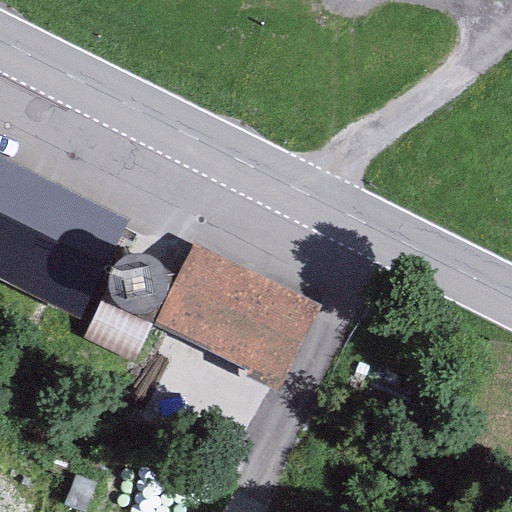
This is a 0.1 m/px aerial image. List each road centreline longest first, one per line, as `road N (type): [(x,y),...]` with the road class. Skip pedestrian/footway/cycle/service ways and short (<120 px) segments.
road 1 (tertiary): [(0,40),(511,297)]
road 2 (track): [(511,26),(304,193)]
